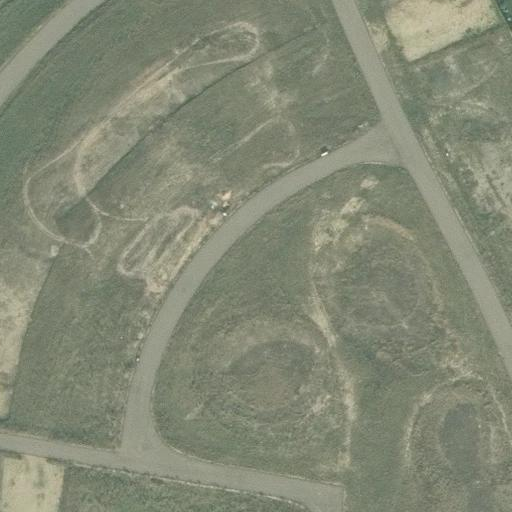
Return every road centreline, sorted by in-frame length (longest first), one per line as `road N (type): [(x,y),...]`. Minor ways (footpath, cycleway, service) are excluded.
road 1 (residential): [(121,463),(152,331),(176,280),(210,237),(300,166),(396,116)]
road 2 (residential): [(511,351),(396,116)]
road 3 (residential): [(121,463),(334,501),(333,511)]
road 4 (residential): [(0,98),(39,46),(92,0)]
road 5 (residential): [(396,116),(339,0)]
road 6 (residential): [(0,441),(121,463)]
